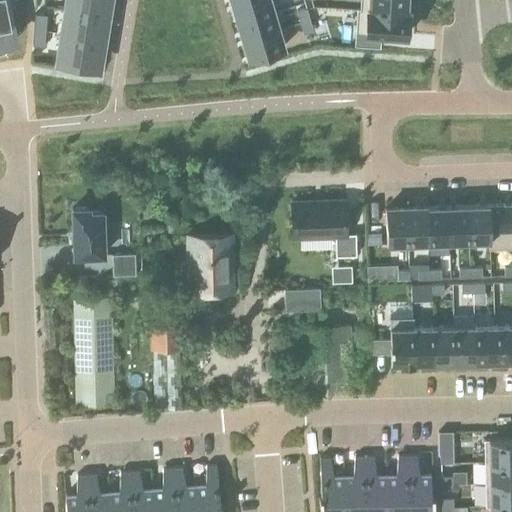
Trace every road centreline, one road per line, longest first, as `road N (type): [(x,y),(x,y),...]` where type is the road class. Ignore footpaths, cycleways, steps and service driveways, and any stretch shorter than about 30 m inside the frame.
road 1 (residential): [(380,106),(15,130)]
road 2 (residential): [(29,437),(18,188)]
road 3 (residential): [(268,420),(511,412)]
road 4 (residential): [(29,437),(268,420)]
road 5 (residential): [(380,106),(383,162),(393,176),(511,170)]
